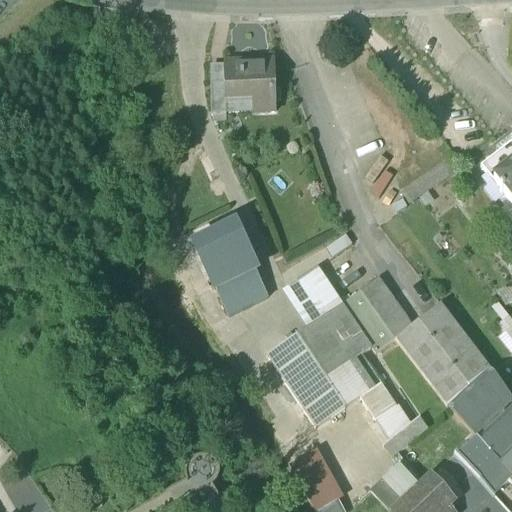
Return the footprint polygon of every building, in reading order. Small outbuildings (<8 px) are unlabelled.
[(274,60),(224,62),(224,83),(225,98),(252,97),(252,112),(275,111),(274,60)] [(224,83),(210,84),(211,113),(225,112),(225,98),(224,83)] [(511,140),(511,139),(496,151),(495,158),(480,169),(492,185),(511,169),(511,140)] [(450,159),(400,194),(409,207),(459,171),(450,159)] [(511,169),(492,185),(502,197),(500,199),(502,202),(504,200),(511,210),(511,169)] [(189,239),(214,291),(259,270),(234,217),(189,239)] [(345,236),(325,249),(332,259),(351,246),(345,236)] [(318,269),(288,290),(312,325),(342,306),(318,269)] [(254,272),(219,289),(230,314),(266,297),(254,272)] [(379,279),(342,304),(375,355),(395,341),(395,342),(412,329),(379,279)] [(312,325),(267,355),(316,428),(360,399),(375,423),(396,409),(361,356),(371,349),(342,306),(312,325)] [(412,329),(395,342),(446,409),(458,398),(464,392),(488,370),(440,307),(412,329)] [(511,399),(505,391),(488,370),(464,392),(458,398),(446,409),(476,440),(457,457),(481,481),(493,496),(511,478),(511,399)] [(419,420),(383,448),(392,459),(426,431),(419,420)] [(314,455),(292,467),(316,511),(319,511),(335,502),(338,500),(314,455)] [(455,455),(422,485),(449,510),(465,495),(478,511),(506,511),(493,496),(481,481),(457,457),(455,455)] [(391,511),(401,504),(382,482),(371,491),(387,511),(391,511)] [(446,511),(449,510),(422,485),(418,488),(439,511),(446,511)] [(401,504),(391,511),(439,511),(418,488),(401,504)] [(319,511),(341,511),(335,502),(319,511)]
